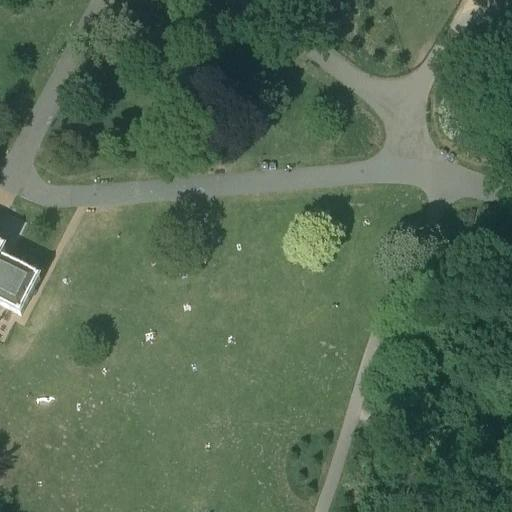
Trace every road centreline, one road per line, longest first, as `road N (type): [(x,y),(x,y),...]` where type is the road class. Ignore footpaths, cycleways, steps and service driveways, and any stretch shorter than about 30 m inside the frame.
road 1 (track): [(320,511),(372,341),(432,225),(447,177)]
road 2 (track): [(353,408),(394,428),(486,440),(511,461)]
